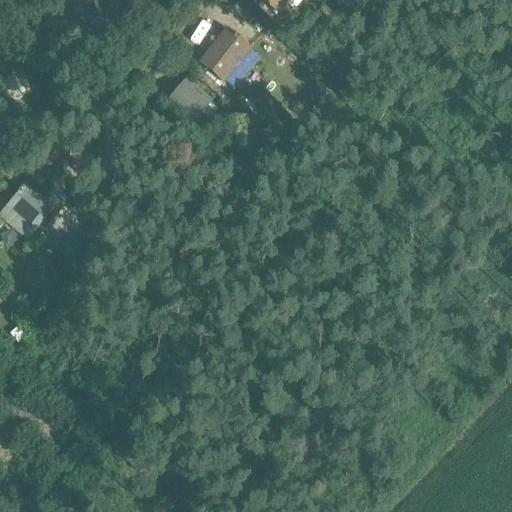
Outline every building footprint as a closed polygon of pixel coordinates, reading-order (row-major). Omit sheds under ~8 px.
[(255,0),(278,18),(287,7),(291,9),(296,9),(301,2),(301,0),(255,0)] [(238,78),(248,67),(243,62),(252,51),(225,30),(197,65),(225,89),(236,75),(238,78)] [(186,85),(165,110),(197,136),(216,112),(210,106),(186,85)] [(241,119),(261,110),(251,91),(232,101),(241,119)] [(0,218),(1,220),(0,221),(0,233),(7,239),(14,231),(26,243),(35,233),(38,236),(64,208),(62,205),(59,209),(58,208),(55,211),(26,186),(0,214),(0,218)] [(58,208),(59,209),(62,205),(65,201),(53,191),(46,199),(58,208)] [(70,239),(60,249),(82,269),(105,245),(89,230),(76,244),(70,239)]
